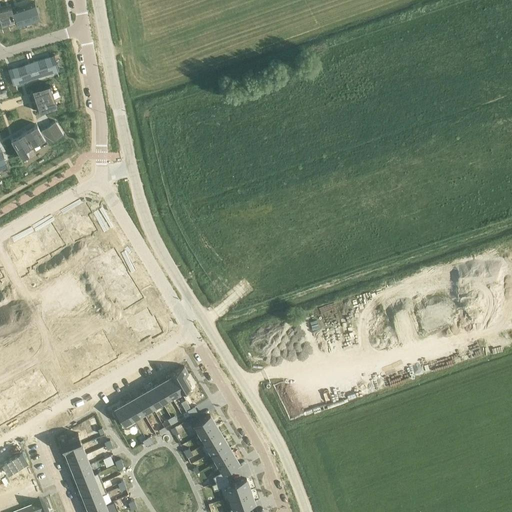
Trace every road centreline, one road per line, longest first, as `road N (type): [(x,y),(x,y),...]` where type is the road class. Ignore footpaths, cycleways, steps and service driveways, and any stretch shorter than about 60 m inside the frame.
road 1 (unclassified): [(305,511),(278,444),(153,238),(96,0)]
road 2 (residential): [(437,396),(371,218),(299,79)]
road 3 (residential): [(499,4),(299,79)]
road 4 (residential): [(189,331),(265,459),(283,511)]
road 5 (residential): [(36,420),(189,331)]
road 6 (residential): [(104,177),(189,331)]
road 7 (residential): [(82,31),(104,177)]
road 8 (residential): [(0,238),(104,177)]
